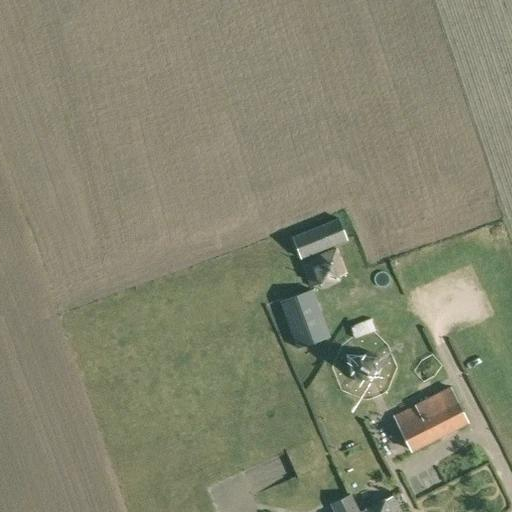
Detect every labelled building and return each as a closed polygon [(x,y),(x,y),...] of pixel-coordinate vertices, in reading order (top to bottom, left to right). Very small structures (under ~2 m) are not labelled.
[(338,216),(292,234),(300,258),(347,238),(338,216)] [(336,246),(301,261),(310,285),(346,272),(336,246)] [(330,335),(313,288),(279,300),(297,347),(330,335)] [(354,338),(375,331),(371,319),(350,327),(354,338)] [(356,367),(362,374),(372,370),(374,362),(368,356),(359,359),(356,367)] [(393,414),(411,449),(467,420),(450,386),(393,414)] [(259,495),(286,488),(281,468),(254,474),(259,495)] [(429,473),(416,480),(424,493),(436,486),(429,473)] [(359,511),(352,495),(335,503),(339,511),(359,511)] [(401,511),(393,496),(359,511),(401,511)]
